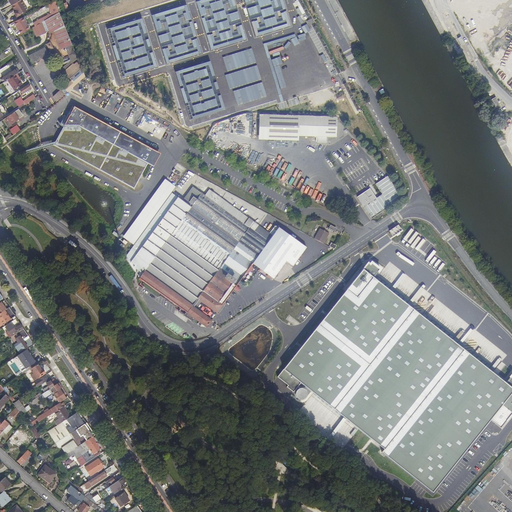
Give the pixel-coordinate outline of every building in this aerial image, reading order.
[(22,0),(21,0),(12,5),(15,9),(16,12),(15,13),(17,17),(28,11),(22,0)] [(234,0),(201,0),(196,2),(211,50),(246,39),(234,0)] [(283,0),(245,0),(256,36),(291,26),(283,0)] [(44,8),(45,11),(49,9),(52,16),(59,13),(56,1),(44,8)] [(187,5),(152,15),(167,64),(202,53),(187,5)] [(22,17),(12,21),(18,35),(28,30),(22,17)] [(157,67),(142,18),(108,29),(122,77),(157,67)] [(44,23),(43,22),(40,24),(35,26),(39,36),(46,33),(46,32),(49,31),(45,22),(44,23)] [(32,64),(48,56),(44,47),(27,55),(32,64)] [(489,64),(495,61),(492,54),(486,57),(489,64)] [(78,59),(74,64),(76,67),(67,75),(71,80),(69,82),(73,87),(85,76),(83,71),(79,59),(78,59)] [(225,109),(211,61),(176,72),(191,121),(225,109)] [(65,72),(67,75),(76,67),(74,64),(65,72)] [(17,74),(19,72),(17,69),(5,77),(8,80),(17,74)] [(20,78),(17,74),(8,80),(14,90),(23,84),(19,79),(20,78)] [(73,87),(69,82),(52,99),(54,104),(73,87)] [(31,88),(29,84),(20,90),(23,94),(31,88)] [(235,107),(247,107),(247,95),(235,95),(235,107)] [(492,110),(499,107),(495,97),(488,100),(492,110)] [(55,142),(53,145),(133,189),(155,151),(74,106),(55,142)] [(12,126),(15,124),(14,122),(19,120),(18,119),(22,117),(20,114),(21,113),(19,109),(7,117),(12,126)] [(334,117),(318,116),(258,115),(257,140),(298,142),(299,136),(318,137),(318,143),(327,143),(327,137),(336,137),(336,117),(334,117)] [(14,136),(20,131),(17,126),(11,130),(14,136)] [(362,204),(370,216),(401,195),(386,173),(374,181),(381,191),(362,204)] [(175,186),(165,178),(122,237),(133,244),(175,186)] [(252,263),(254,264),(269,242),(268,241),(249,227),(253,222),(198,182),(196,182),(184,198),(179,195),(131,263),(135,266),(134,268),(143,274),(140,278),(187,312),(185,315),(190,318),(191,315),(207,326),(212,320),(192,306),(198,298),(217,312),(218,310),(220,311),(222,308),(221,307),(232,290),(252,263)] [(272,235),(253,222),(249,227),(268,241),(272,235)] [(391,236),(400,231),(397,225),(388,230),(391,236)] [(272,235),(268,241),(269,242),(254,264),(273,278),(286,261),(293,265),(306,247),(279,227),(275,231),(272,235)] [(323,231),(318,240),(327,246),(332,236),(323,231)] [(504,384),(461,350),(372,278),(378,270),(367,262),(274,379),(291,392),(298,384),(381,450),(378,453),(429,494),(489,420),(499,428),(511,411),(511,374),(504,384)] [(423,311),(434,298),(416,283),(405,296),(423,311)] [(0,313),(0,326),(10,320),(15,317),(9,308),(8,309),(6,310),(0,313)] [(13,328),(19,324),(18,322),(16,319),(12,322),(10,323),(11,324),(6,328),(11,337),(16,333),(17,334),(23,329),(21,326),(14,330),(13,328)] [(26,350),(28,349),(21,339),(23,338),(24,340),(28,337),(23,329),(17,334),(16,334),(19,337),(16,339),(18,343),(15,345),(21,354),(26,350)] [(28,353),(26,350),(21,354),(17,356),(26,369),(35,363),(31,356),(31,355),(31,354),(31,353),(30,353),(28,353)] [(45,373),(50,370),(45,362),(40,364),(45,373)] [(37,365),(32,369),(33,371),(32,372),(34,374),(31,376),(34,381),(45,374),(43,370),(41,371),(37,365)] [(44,376),(36,382),(39,387),(48,381),(44,376)] [(42,395),(45,400),(53,394),(53,393),(59,389),(57,385),(54,387),(50,381),(46,384),(50,390),(42,395)] [(60,390),(54,395),(59,402),(65,398),(60,390)] [(3,396),(0,400),(0,408),(9,399),(5,395),(3,396)] [(31,407),(38,404),(36,399),(28,402),(31,407)] [(13,404),(16,408),(21,416),(26,412),(23,407),(21,408),(20,407),(22,406),(18,400),(13,404)] [(63,407),(65,406),(63,403),(60,405),(60,404),(49,411),(48,410),(44,412),(45,414),(38,419),(40,422),(55,413),(63,407)] [(70,418),(63,407),(55,413),(59,419),(55,422),(57,426),(62,423),(70,418)] [(16,421),(21,416),(15,408),(10,415),(16,421)] [(69,434),(71,433),(82,426),(86,423),(78,412),(75,414),(70,418),(62,423),(69,434)] [(2,423),(1,425),(0,425),(0,433),(1,432),(5,436),(12,429),(8,425),(4,421),(2,423)] [(69,434),(62,423),(57,426),(47,433),(55,444),(57,442),(69,434)] [(65,455),(66,454),(77,447),(86,441),(93,437),(95,436),(94,435),(86,423),(82,426),(71,433),(75,439),(61,449),(65,455)] [(17,430),(13,435),(14,436),(10,439),(19,447),(26,439),(17,430)] [(33,443),(36,440),(29,430),(25,433),(30,440),(29,441),(31,443),(32,443),(33,444),(33,443)] [(40,437),(35,430),(32,432),(37,439),(40,437)] [(57,442),(55,444),(59,450),(61,449),(75,439),(71,433),(69,434),(57,442)] [(93,437),(101,449),(103,448),(95,436),(93,437)] [(81,467),(86,464),(81,455),(90,449),(93,454),(101,449),(93,437),(86,441),(77,447),(66,454),(69,458),(73,455),(77,461),(81,467)] [(27,451),(18,461),(23,466),(28,461),(26,459),(30,454),(27,451)] [(99,474),(103,472),(101,469),(103,468),(101,464),(102,463),(100,459),(85,468),(91,476),(97,472),(99,474)] [(55,474),(45,466),(38,475),(49,483),(51,480),(55,474)] [(106,474),(104,472),(90,481),(84,485),(87,489),(107,476),(106,474)] [(64,479),(63,479),(65,482),(70,486),(74,488),(76,486),(74,483),(71,485),(71,483),(71,482),(66,477),(64,479)] [(115,483),(116,482),(113,477),(107,481),(110,486),(113,484),(115,483)] [(119,486),(126,482),(124,479),(123,477),(116,482),(115,483),(113,484),(110,486),(114,492),(117,490),(117,491),(121,489),(119,486)] [(4,479),(0,481),(0,491),(2,493),(4,491),(11,486),(4,479)] [(81,493),(76,490),(74,488),(70,486),(66,492),(71,496),(67,500),(74,505),(76,504),(78,506),(83,500),(85,497),(81,493)] [(11,500),(4,491),(2,493),(0,494),(0,503),(3,507),(11,500)] [(129,501),(124,493),(115,498),(120,506),(129,501)] [(100,498),(97,494),(93,498),(89,500),(93,503),(100,498)] [(93,503),(89,500),(85,497),(83,500),(96,509),(97,508),(98,507),(93,503)] [(78,511),(79,511),(89,511),(90,511),(88,510),(90,508),(83,503),(81,505),(79,507),(80,508),(78,511)]
